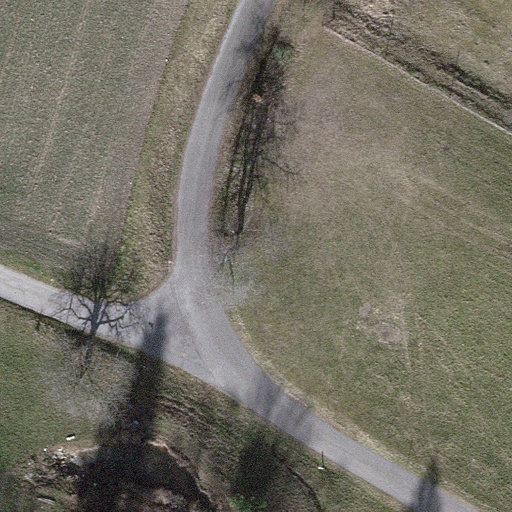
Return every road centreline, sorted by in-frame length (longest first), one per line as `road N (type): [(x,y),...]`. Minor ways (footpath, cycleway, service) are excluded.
road 1 (residential): [(255,0),(203,191),(183,337)]
road 2 (residential): [(183,337),(458,511)]
road 3 (residential): [(0,271),(183,337)]
